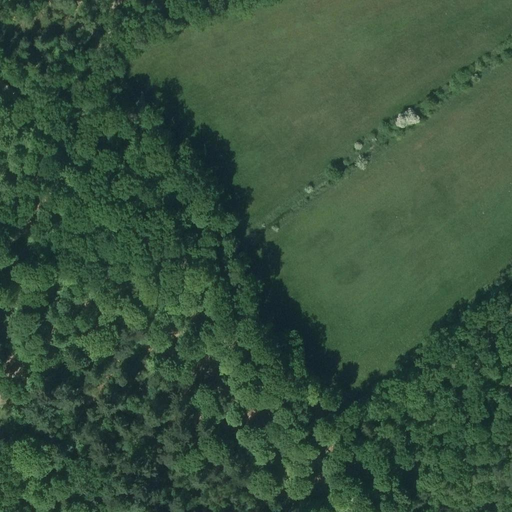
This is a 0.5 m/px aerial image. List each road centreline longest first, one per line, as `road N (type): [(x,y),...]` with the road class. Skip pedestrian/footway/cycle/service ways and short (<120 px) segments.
road 1 (track): [(359,511),(100,183),(0,82)]
road 2 (track): [(0,402),(73,399),(174,430),(279,511)]
road 3 (track): [(71,311),(100,183),(109,30)]
